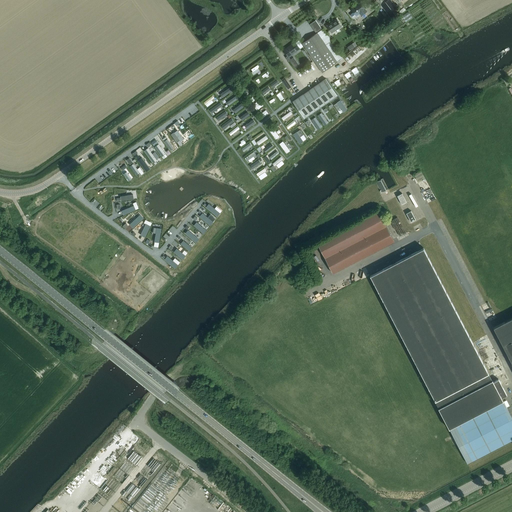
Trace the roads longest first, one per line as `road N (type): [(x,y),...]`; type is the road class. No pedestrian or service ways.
road 1 (tertiary): [(323,511),(0,250)]
road 2 (tertiary): [(0,192),(56,179),(278,20)]
road 3 (track): [(80,371),(117,335),(114,305),(19,231),(0,203)]
road 4 (unclassified): [(511,374),(435,226)]
road 5 (unclassified): [(319,283),(435,226)]
